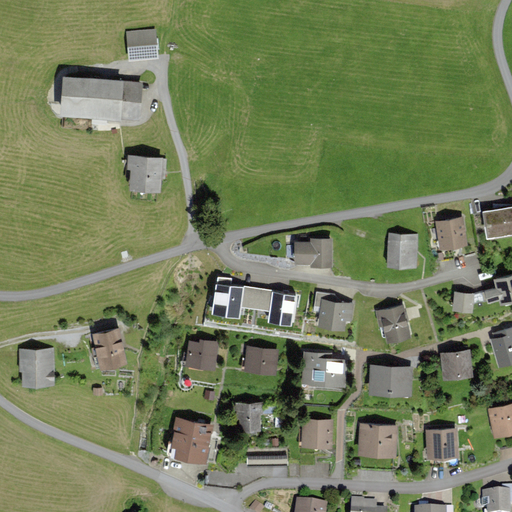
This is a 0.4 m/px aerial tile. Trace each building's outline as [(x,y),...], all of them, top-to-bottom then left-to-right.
[(156,28),(126,31),(129,60),(159,57),(156,28)] [(124,78),(63,73),(60,113),(121,118),(121,117),(140,118),(143,81),(124,80),(124,78)] [(163,156),(128,153),(127,168),(131,168),(129,187),(161,189),(161,177),(166,177),(167,158),(163,158),(163,156)] [(511,203),(481,208),(486,234),(511,229),(511,203)] [(463,215),(436,220),(441,247),(467,242),(463,215)] [(419,233),(388,231),(386,265),(416,267),(419,233)] [(310,240),(294,239),(294,259),(310,260),(310,263),(334,263),(334,236),(310,236),(310,240)] [(511,271),(494,277),(496,285),(484,288),(488,300),(498,297),(500,302),(511,298),(511,271)] [(232,276),(217,274),(211,311),(244,316),(245,306),(248,285),(231,283),(232,276)] [(272,289),(248,285),(245,306),(269,309),(272,289)] [(298,293),(272,289),(269,309),(268,319),(294,323),(298,293)] [(314,304),(322,306),(324,297),(325,292),(316,290),(314,304)] [(475,292),(454,290),(453,308),(473,310),(475,292)] [(354,302),(324,297),(322,306),(320,323),(343,327),(345,318),(351,319),(354,302)] [(403,302),(375,309),(379,325),(383,324),(387,340),(411,334),(403,302)] [(494,336),(490,338),(498,364),(511,360),(511,325),(493,331),(494,336)] [(127,360),(120,329),(96,334),(102,365),(127,360)] [(200,340),(189,339),(186,364),(215,368),(218,339),(200,337),(200,340)] [(279,348),(248,345),(246,369),(277,371),(279,348)] [(54,385),(54,348),(19,348),(19,371),(22,371),(22,385),(54,385)] [(470,348),(441,351),(444,378),(473,374),(470,348)] [(331,351),(303,349),(301,382),(343,385),(345,356),(331,355),(331,351)] [(391,364),(369,363),(368,391),(389,393),(391,364)] [(413,365),(391,364),(389,393),(411,394),(413,365)] [(206,390),(204,397),(214,399),(216,391),(206,390)] [(264,400),(231,400),(231,409),(239,409),(239,422),(244,428),(261,427),(260,414),(264,414),(264,400)] [(511,401),(488,407),(494,434),(511,429),(511,401)] [(215,423),(175,414),(173,426),(175,427),(172,441),(176,442),(174,452),(207,459),(215,423)] [(334,419),(303,417),(301,443),(332,445),(334,419)] [(398,424),(360,421),(357,452),(396,454),(398,424)] [(457,426),(425,428),(427,455),(459,453),(457,426)] [(249,445),(249,463),(289,463),(289,445),(249,445)] [(509,489),(482,490),(482,507),(488,507),(488,511),(511,511),(510,504),(509,489)] [(364,497),(351,497),(350,511),(387,511),(388,508),(377,507),(377,500),(364,499),(364,497)] [(326,511),(328,503),(297,499),(295,511),(326,511)] [(255,500),(250,508),(255,511),(260,511),(264,507),(255,500)]
